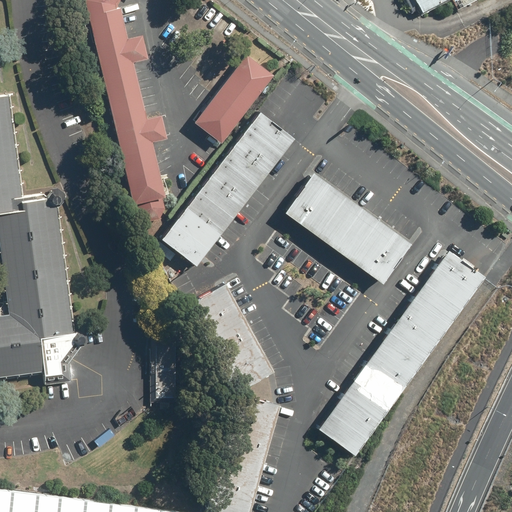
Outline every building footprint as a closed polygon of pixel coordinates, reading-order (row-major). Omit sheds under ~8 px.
[(75,0),(123,196),(158,187),(147,138),(168,133),(160,109),(141,113),(127,57),(149,53),(144,30),(122,35),(113,0),(75,0)] [(412,0),(420,14),(446,0),(412,0)] [(242,52),(192,119),(221,141),(271,73),(242,52)] [(0,372),(44,367),(44,357),(59,357),(67,346),(72,332),(56,202),(22,206),(9,95),(0,96),(0,297),(2,313),(0,313),(0,372)] [(291,127),(258,102),(155,239),(189,264),(291,127)] [(324,167),(311,167),(279,208),(379,285),(416,238),(324,167)] [(393,315),(314,421),(348,446),(479,270),(446,245),(393,315)] [(271,366),(225,280),(184,302),(230,388),(271,366)] [(154,334),(149,402),(158,403),(158,410),(170,411),(176,336),(154,334)] [(243,511),(274,403),(233,392),(199,511),(243,511)] [(0,511),(185,511),(187,505),(0,484),(0,511)]
